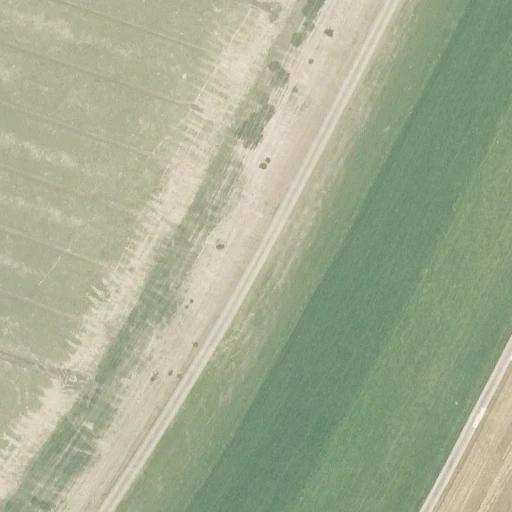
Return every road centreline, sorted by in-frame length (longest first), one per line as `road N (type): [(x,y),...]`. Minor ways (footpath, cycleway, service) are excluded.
road 1 (track): [(102,511),(253,269),(394,0)]
road 2 (track): [(511,345),(425,511)]
